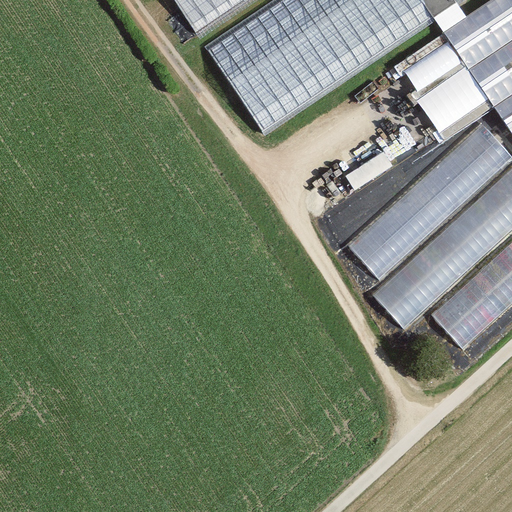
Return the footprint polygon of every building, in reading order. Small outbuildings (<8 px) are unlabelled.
[(417,0),(168,0),(263,142),(435,27),(417,0)] [(511,0),(452,0),(467,22),(443,38),(493,112),(442,146),(336,246),(397,332),(428,307),(460,351),(511,302),(511,0)] [(417,0),(435,27),(443,38),(467,22),(452,0),(417,0)] [(493,112),(443,38),(394,71),(442,146),(493,112)] [(355,184),(392,163),(386,152),(348,173),(355,184)]
